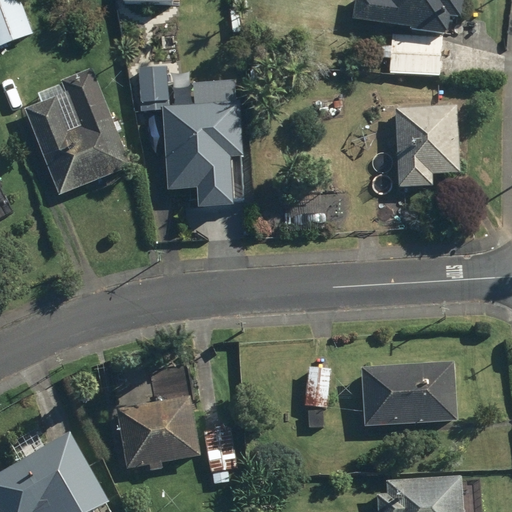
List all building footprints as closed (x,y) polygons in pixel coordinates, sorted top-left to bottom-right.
[(23,0),(0,0),(0,47),(36,34),(23,0)] [(355,0),(354,23),(390,25),(386,76),(441,80),(444,37),(466,38),(468,0),(355,0)] [(140,70),(140,114),(166,113),(170,193),(200,191),(202,213),(250,210),(245,104),(239,104),(238,81),(199,83),(200,106),(172,108),(173,71),(140,70)] [(58,96),(26,110),(63,197),(137,165),(97,73),(65,87),(82,124),(72,128),(58,96)] [(401,191),(439,189),(438,176),(466,174),(462,103),(396,108),(401,191)] [(0,225),(20,215),(1,180),(0,180),(0,225)] [(459,367),(366,368),(367,426),(460,425),(459,367)] [(311,414),(309,427),(330,430),(336,372),(310,369),(305,413),(311,414)] [(153,473),(168,471),(167,466),(206,460),(195,397),(121,410),(132,473),(152,469),(153,473)] [(232,470),(241,469),(236,429),(207,433),(213,486),(233,483),(232,470)] [(98,511),(115,504),(82,436),(0,476),(0,511),(98,511)] [(382,481),(383,511),(472,511),(472,478),(382,481)]
